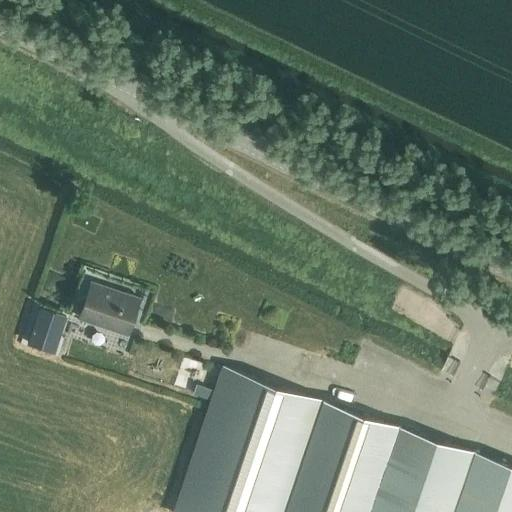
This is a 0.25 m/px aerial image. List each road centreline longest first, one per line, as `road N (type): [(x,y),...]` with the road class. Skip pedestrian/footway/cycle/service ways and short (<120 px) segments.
road 1 (residential): [(511,330),(276,198),(184,136),(143,94)]
road 2 (tertiary): [(511,273),(143,94)]
road 3 (tertiary): [(143,94),(0,24)]
